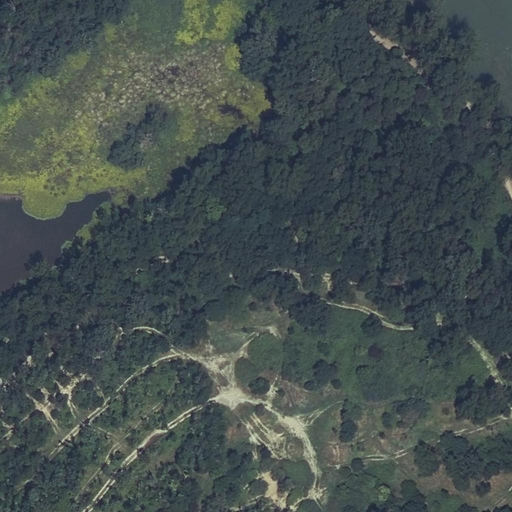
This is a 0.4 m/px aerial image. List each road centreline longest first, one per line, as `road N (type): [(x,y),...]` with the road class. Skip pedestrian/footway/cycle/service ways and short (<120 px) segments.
road 1 (track): [(511,401),(469,334),(448,323),(401,322),(300,300),(221,371),(208,351),(185,349),(158,332),(120,336),(0,444)]
road 2 (track): [(85,511),(128,457),(178,419),(232,397),(266,413),(310,454),(233,511)]
road 3 (track): [(362,308),(344,279),(144,262),(110,297),(120,336)]
road 4 (track): [(185,349),(140,371),(0,505)]
road 5 (track): [(511,416),(466,432),(374,431),(313,446)]
road 6 (track): [(310,454),(313,446),(343,464),(374,450),(374,425),(356,402),(305,413)]
road 7 (track): [(249,497),(221,371)]
